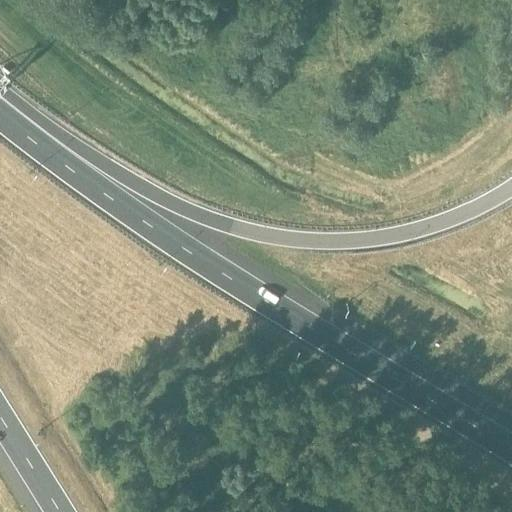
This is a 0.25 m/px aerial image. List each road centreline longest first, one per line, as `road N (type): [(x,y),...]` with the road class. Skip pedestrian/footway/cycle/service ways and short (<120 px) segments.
road 1 (motorway): [(511,446),(193,255),(39,148)]
road 2 (motorway): [(511,183),(443,220),(398,232),(293,238),(195,215),(39,148)]
